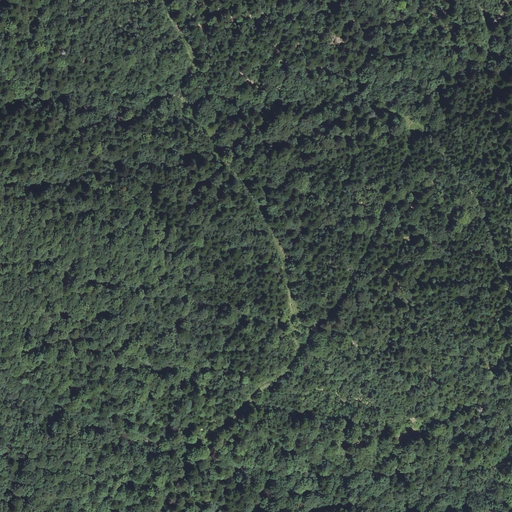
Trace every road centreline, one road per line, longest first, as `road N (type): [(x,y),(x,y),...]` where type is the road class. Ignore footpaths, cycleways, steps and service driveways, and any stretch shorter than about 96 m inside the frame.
road 1 (track): [(162,0),(189,51),(177,103),(259,206),(279,252),(298,353),(376,231),(412,121),(480,204),(511,302)]
road 2 (track): [(298,353),(226,420),(187,443),(183,473),(164,493),(164,511)]
